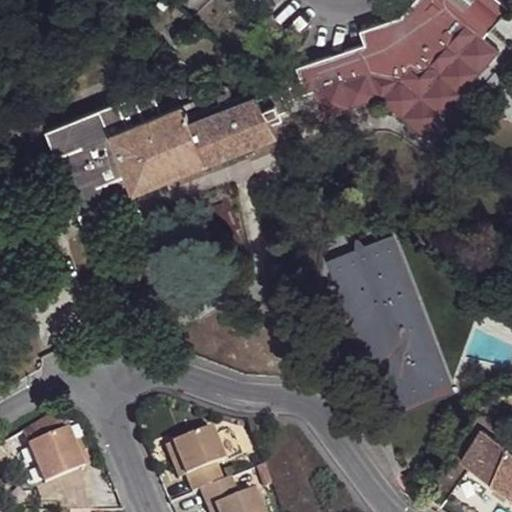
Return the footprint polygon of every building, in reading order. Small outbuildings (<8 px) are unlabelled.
[(301,82),(256,100),(271,139),(283,135),(276,121),(285,116),(284,109),(292,105),(290,98),(318,87),(328,112),(382,93),(428,133),(504,47),(487,32),(511,2),(509,0),(415,0),(405,12),(360,27),(365,42),(297,68),(301,82)] [(44,129),(78,212),(133,191),(110,131),(181,105),(172,80),(44,129)] [(188,121),(210,113),(203,96),(181,105),(188,121)] [(256,100),(254,96),(210,113),(188,121),(203,164),(271,139),(256,100)] [(133,191),(203,164),(188,121),(181,105),(110,131),(133,191)] [(133,191),(78,212),(89,241),(99,238),(144,222),(133,191)] [(223,195),(195,207),(203,225),(207,223),(213,238),(225,233),(232,249),(215,256),(220,273),(245,263),(233,231),(236,228),(223,195)] [(392,247),(399,244),(394,233),(328,258),(333,271),(347,265),(392,247)] [(415,287),(399,244),(392,247),(408,290),(415,287)] [(408,290),(392,247),(347,265),(392,381),(432,367),(403,293),(408,290)] [(347,265),(333,271),(378,387),(392,381),(347,265)] [(444,363),(415,287),(408,290),(403,293),(432,367),(444,363)] [(432,367),(392,381),(378,387),(389,416),(454,391),(444,363),(432,367)] [(40,420),(0,443),(0,447),(3,452),(44,427),(40,420)] [(183,471),(191,492),(198,489),(220,480),(211,460),(221,456),(207,424),(169,439),(183,471)] [(511,446),(484,425),(462,460),(511,495),(511,446)] [(70,428),(29,445),(45,483),(91,466),(84,449),(79,451),(70,428)] [(175,474),(183,471),(169,439),(161,443),(175,474)] [(236,496),(229,476),(220,480),(198,489),(207,509),(214,507),(215,511),(261,511),(252,490),(236,496)]
